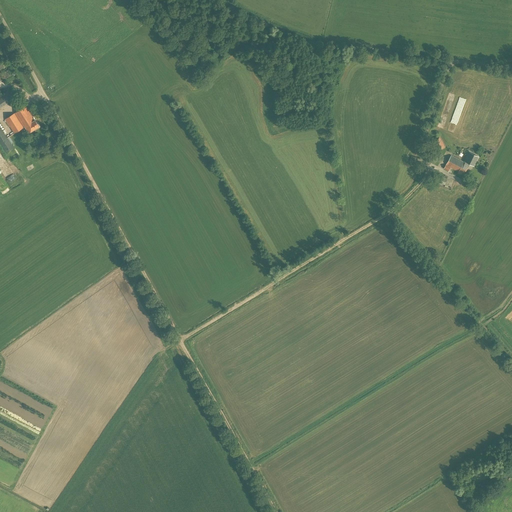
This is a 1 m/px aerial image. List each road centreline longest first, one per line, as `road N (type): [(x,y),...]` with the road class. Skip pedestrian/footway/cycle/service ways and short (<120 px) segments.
road 1 (track): [(180,339),(388,213),(427,171)]
road 2 (track): [(180,339),(63,128)]
road 3 (track): [(275,511),(180,339)]
road 4 (unclassified): [(427,171),(423,138),(449,64),(511,66)]
road 5 (unclassified): [(63,128),(0,15)]
